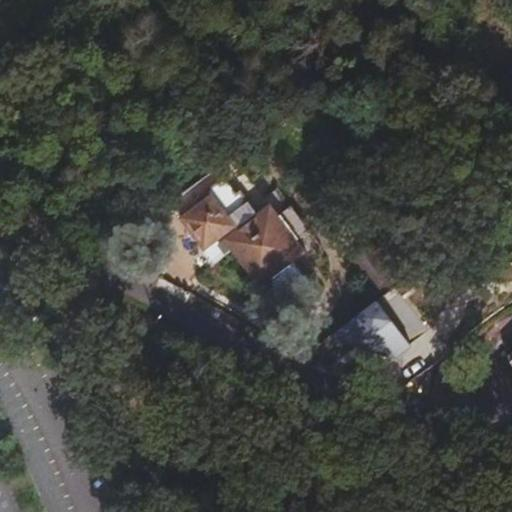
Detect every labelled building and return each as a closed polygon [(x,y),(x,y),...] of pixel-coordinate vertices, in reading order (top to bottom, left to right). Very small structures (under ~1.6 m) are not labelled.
[(305,287),(286,261),(298,252),(290,241),(271,216),(262,204),(250,214),(234,192),(228,197),(216,180),(200,192),(204,198),(173,220),(185,236),(196,252),(215,238),(217,241),(225,252),(251,286),(262,278),(281,304),(305,287)] [(282,209),(271,216),(290,241),(300,233),(282,209)] [(225,252),(217,241),(210,247),(218,257),(225,252)] [(365,246),(342,263),(366,295),(389,278),(365,246)] [(411,366),(373,343),(360,374),(404,387),(411,366)] [(511,350),(500,360),(511,374),(511,350)]
